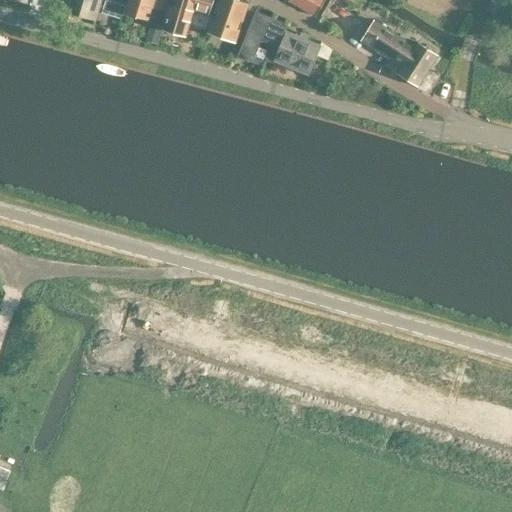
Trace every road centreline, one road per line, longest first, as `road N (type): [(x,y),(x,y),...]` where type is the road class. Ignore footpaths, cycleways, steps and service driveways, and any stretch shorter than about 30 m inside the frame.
road 1 (tertiary): [(511,353),(0,211)]
road 2 (tertiary): [(464,133),(384,119),(0,14)]
road 3 (residential): [(464,133),(260,0)]
